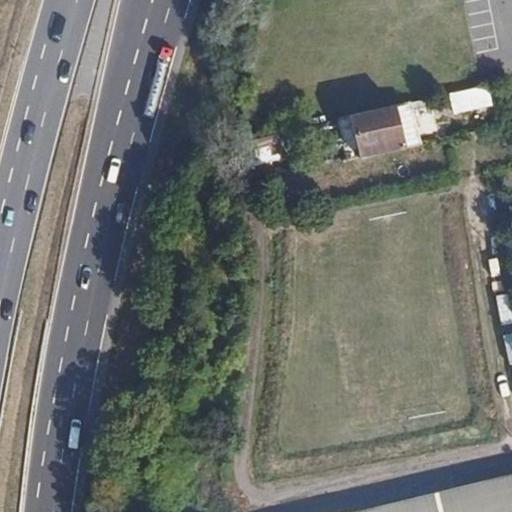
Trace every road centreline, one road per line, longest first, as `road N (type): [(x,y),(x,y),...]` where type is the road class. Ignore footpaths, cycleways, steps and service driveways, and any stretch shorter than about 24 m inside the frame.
road 1 (track): [(511,452),(263,496),(240,483),(250,384),(248,187)]
road 2 (primary): [(48,511),(96,275),(172,0)]
road 3 (primary): [(73,0),(33,145)]
road 4 (primary): [(58,0),(33,145)]
road 5 (primary): [(33,145),(0,288)]
